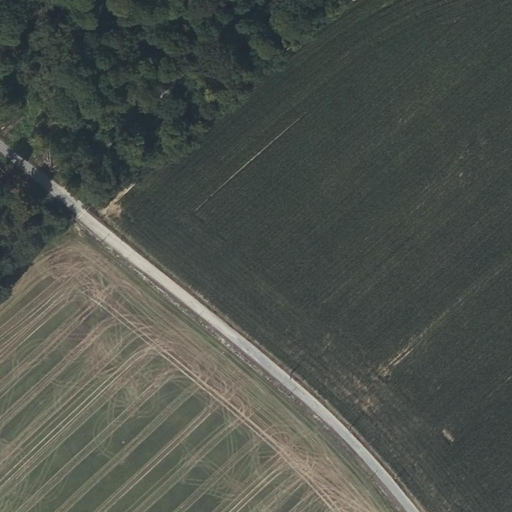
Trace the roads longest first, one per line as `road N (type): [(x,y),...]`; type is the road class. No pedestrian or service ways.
road 1 (unclassified): [(0,140),(346,435),(410,511)]
road 2 (track): [(75,198),(318,0)]
